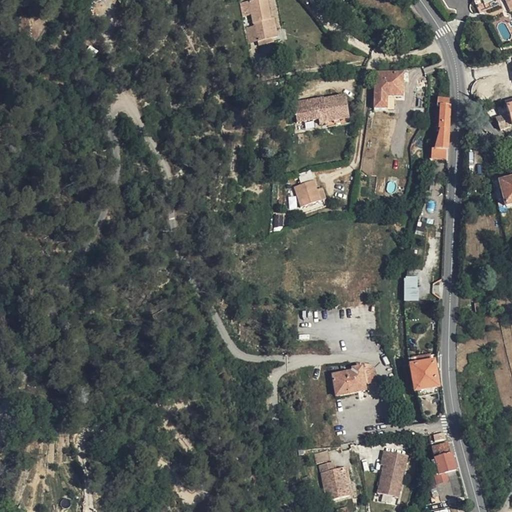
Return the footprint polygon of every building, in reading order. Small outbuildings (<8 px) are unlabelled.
[(257,37),(270,35),(279,34),(276,14),(271,15),(268,0),(243,0),(245,14),(253,13),(254,22),(257,37)] [(270,39),(270,35),(257,37),(254,22),(244,23),(246,42),(270,39)] [(402,75),(375,76),(378,109),(390,108),(391,99),(405,98),(402,75)] [(449,148),(451,99),(440,99),(438,99),(437,106),(440,106),(440,133),(439,148),(449,148)] [(349,134),(345,105),(292,110),(295,130),(316,128),(317,132),(325,132),(325,135),(349,134)] [(506,114),(494,118),(498,131),(510,127),(506,114)] [(318,188),(314,172),(299,176),(301,182),(295,184),(300,204),(325,197),(323,187),(318,188)] [(511,205),(511,180),(500,184),(506,208),(511,205)] [(322,203),(325,197),(300,204),(301,209),(322,203)] [(273,225),(284,225),(283,214),(273,214),(273,225)] [(418,300),(418,276),(404,276),(404,300),(418,300)] [(413,356),(416,389),(440,386),(436,353),(413,356)] [(374,383),(372,370),(372,369),(365,366),(365,370),(362,370),(362,368),(360,368),(360,365),(356,365),(356,368),(340,370),(340,376),(333,376),(334,394),(361,391),(361,384),(374,383)] [(449,441),(432,444),(435,453),(436,458),(452,454),(449,441)] [(333,449),(320,451),(322,461),(334,458),(333,449)] [(401,495),(409,453),(385,449),(383,463),(386,463),(380,491),(401,495)] [(457,471),(452,454),(436,458),(439,473),(435,474),(441,500),(452,497),(448,477),(451,476),(450,472),(457,471)] [(353,496),(347,467),(340,468),(338,460),(324,463),(331,500),(353,496)] [(350,466),(347,467),(353,496),(355,496),(350,466)]
